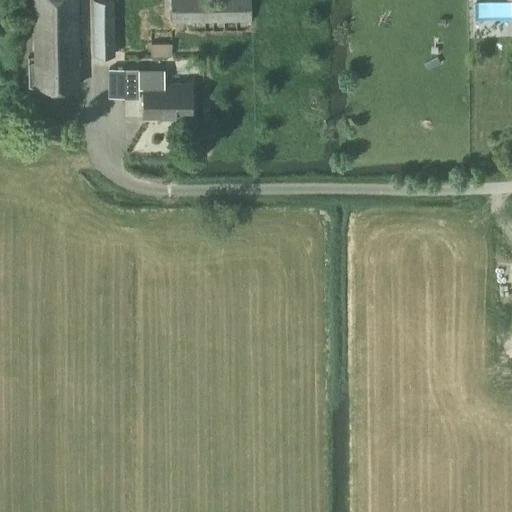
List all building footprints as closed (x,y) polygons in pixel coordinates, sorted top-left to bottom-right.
[(25,12),(24,0),(11,0),(12,12),(25,12)] [(79,87),(77,0),(31,0),(33,62),(28,62),(27,62),(28,87),(33,87),(79,87)] [(91,0),(92,56),(114,56),(113,0),(91,0)] [(169,0),(170,24),(251,23),(249,0),(169,0)] [(150,57),(171,56),(171,44),(150,44),(150,57)] [(138,99),(138,69),(123,69),(123,99),(138,99)] [(191,117),(192,82),(140,82),(141,119),(174,119),(175,117),(191,117)]
